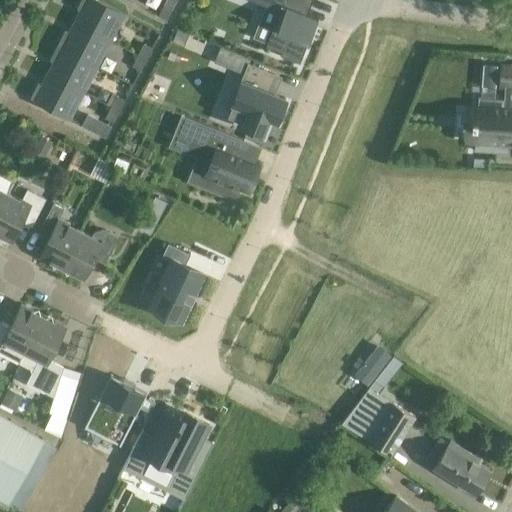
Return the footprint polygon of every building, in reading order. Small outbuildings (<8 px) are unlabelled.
[(80,0),(77,8),(81,10),(75,21),(110,39),(123,13),(99,0),(80,0)] [(250,0),(279,12),(266,45),(281,52),(280,55),(299,63),(315,25),(303,21),(311,0),(250,0)] [(163,5),(158,15),(166,20),(172,9),(163,5)] [(110,39),(75,21),(69,32),(65,30),(58,45),(96,65),(110,39)] [(138,55),(147,59),(153,48),(144,43),(138,55)] [(48,73),(83,91),(96,65),(58,45),(50,59),(54,61),(48,73)] [(141,71),(147,59),(138,55),(132,66),(141,71)] [(504,88),(511,88),(511,66),(502,65),(501,87),(504,88)] [(83,91),(48,73),(42,85),(38,82),(30,97),(69,117),(83,91)] [(276,121),(286,97),(242,80),(228,115),(243,121),(242,124),(263,133),(269,118),(276,121)] [(511,88),(504,88),(503,100),(478,98),(477,108),(475,108),(474,121),(472,121),(471,127),(474,127),(473,140),(475,141),(474,151),(509,153),(510,143),(511,143),(511,88)] [(112,106),(120,110),(125,100),(112,93),(107,103),(112,106)] [(120,110),(112,106),(104,120),(112,124),(120,110)] [(247,191),(259,164),(237,155),(243,139),(184,115),(178,130),(193,137),(187,150),(200,155),(196,168),(207,172),(206,175),(208,175),(205,185),(236,197),(240,188),(247,191)] [(101,122),(95,134),(104,139),(110,127),(101,122)] [(53,145),(42,139),(34,154),(46,160),(53,145)] [(486,167),(486,158),(474,158),(473,166),(486,167)] [(0,210),(8,194),(0,189),(0,210)] [(8,194),(0,210),(0,234),(12,241),(24,217),(34,222),(45,200),(27,191),(22,201),(8,194)] [(62,267),(81,230),(58,219),(63,209),(53,204),(42,226),(52,231),(39,255),(62,267)] [(81,230),(62,267),(84,278),(97,254),(106,259),(118,237),(107,231),(103,229),(99,229),(95,231),(92,233),(91,236),(81,230)] [(148,305),(181,321),(203,273),(184,264),(189,253),(166,242),(160,255),(169,259),(148,305)] [(20,364),(44,317),(21,305),(8,330),(0,325),(0,354),(17,363),(18,362),(19,363),(20,364)] [(44,317),(20,364),(29,369),(31,374),(27,384),(54,398),(63,368),(48,361),(65,327),(44,317)] [(378,379),(386,386),(406,361),(398,355),(378,379)] [(121,445),(148,394),(112,375),(85,427),(121,445)] [(416,416),(368,387),(342,423),(391,455),(416,416)] [(7,388),(0,402),(15,410),(23,396),(7,388)] [(184,475),(209,424),(187,414),(184,420),(170,413),(161,432),(155,429),(143,455),(184,475)] [(0,499),(21,511),(57,449),(0,416),(0,499)] [(425,459),(435,465),(434,467),(476,494),(491,470),(477,462),(479,458),(451,440),(449,443),(439,437),(425,459)] [(419,511),(395,495),(382,511),(419,511)]
